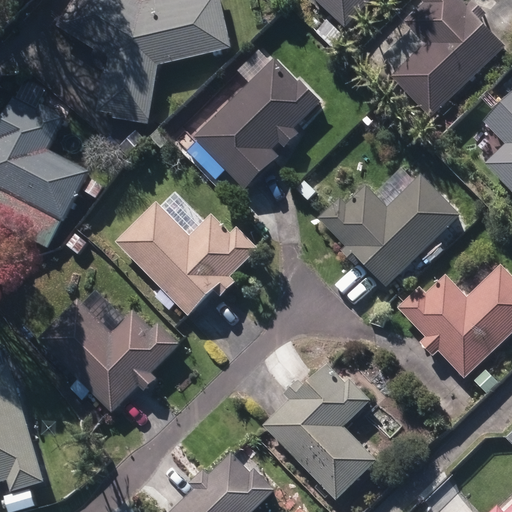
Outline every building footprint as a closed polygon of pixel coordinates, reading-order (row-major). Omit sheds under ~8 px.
[(100,115),(149,126),(160,70),(233,54),(220,0),(170,0),(143,6),(132,0),(77,0),(59,29),(111,61),(100,115)] [(311,0),(346,32),(375,0),(311,0)] [(393,81),(432,122),(507,52),(480,25),(487,19),(473,4),(467,10),(457,0),(418,0),(418,1),(424,8),(405,26),(412,35),(385,61),(399,76),(393,81)] [(196,142),(247,195),(280,162),(272,154),(281,146),(286,152),(299,138),(294,133),(321,106),(300,84),(298,87),(276,63),(196,142)] [(486,167),(511,192),(511,98),(485,126),(506,147),(486,167)] [(0,226),(47,251),(66,226),(91,176),(50,155),(67,122),(40,108),(38,113),(14,100),(0,128),(0,226)] [(150,142),(161,153),(169,146),(158,134),(150,142)] [(362,266),(387,292),(460,220),(421,180),(416,184),(405,172),(386,190),(398,203),(388,212),(366,191),(347,210),(340,202),(319,222),(348,251),(343,256),(357,270),(362,266)] [(83,195),(97,205),(106,191),(91,182),(83,195)] [(117,247),(189,320),(215,296),(222,303),(238,288),(232,282),(260,254),(238,231),(231,238),(213,219),(206,225),(178,196),(162,212),(158,208),(117,247)] [(309,205),(320,216),(328,208),(317,197),(309,205)] [(67,248),(80,259),(89,247),(76,237),(67,248)] [(439,355),(466,384),(488,363),(501,376),(511,365),(511,362),(501,350),(511,339),(511,281),(501,271),(467,303),(446,280),(426,299),(419,292),(398,312),(426,343),(421,348),(434,360),(439,355)] [(124,408),(153,436),(166,422),(139,395),(141,392),(145,396),(158,383),(153,377),(181,349),(159,328),(153,334),(134,315),(129,321),(101,292),(84,308),(80,304),(41,344),(115,417),(124,408)] [(0,487),(8,485),(11,497),(45,486),(9,367),(0,369),(0,487)] [(265,431),(338,504),(377,464),(346,432),(372,405),(349,383),(346,387),(327,368),(305,391),(298,384),(285,397),(291,404),(265,431)] [(71,391),(78,397),(84,392),(77,385),(71,391)] [(176,511),(258,511),(276,495),(255,474),(251,478),(232,458),(209,479),(204,474),(190,488),(195,493),(176,511)]
